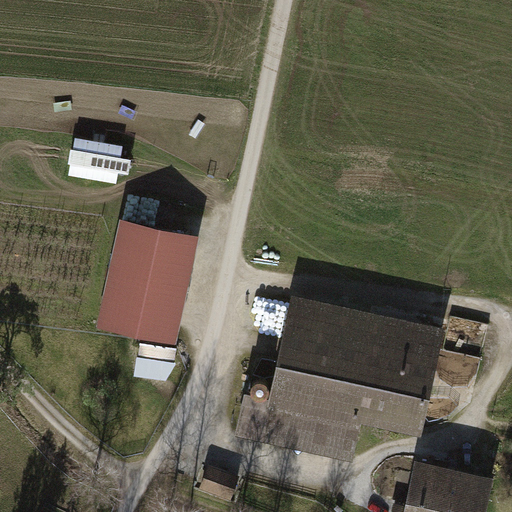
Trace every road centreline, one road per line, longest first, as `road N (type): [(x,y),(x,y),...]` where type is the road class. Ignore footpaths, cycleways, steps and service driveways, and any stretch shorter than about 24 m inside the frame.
road 1 (track): [(124,511),(200,384),(286,0)]
road 2 (track): [(133,496),(0,361)]
